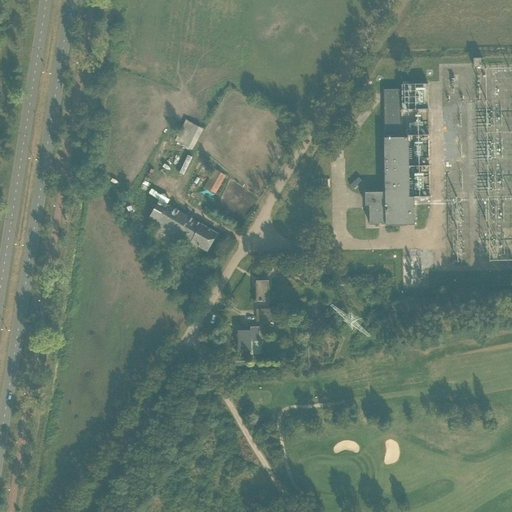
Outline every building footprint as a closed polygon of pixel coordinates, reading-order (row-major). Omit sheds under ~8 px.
[(473,58),(473,67),(482,67),(482,58),(473,58)] [(427,83),(401,83),(402,110),(416,110),(416,104),(428,103),(427,83)] [(413,225),(414,225),(414,197),(408,197),(407,137),(401,137),(400,90),(384,90),(384,137),(383,137),(384,191),(364,192),(365,206),(369,206),(369,225),(385,224),(385,225),(386,225),(413,224),(413,225)] [(186,119),(175,139),(192,149),(203,128),(186,119)] [(202,188),(213,194),(225,175),(214,168),(202,188)] [(154,208),(148,218),(158,223),(156,227),(152,225),(151,228),(175,242),(180,245),(184,238),(206,250),(216,233),(207,228),(194,221),(194,220),(179,212),(169,206),(159,200),(155,205),(154,208)] [(256,281),(256,301),(269,300),(269,280),(256,281)] [(250,330),(238,331),(238,351),(251,350),(251,342),(260,341),(259,327),(250,327),(250,330)]
